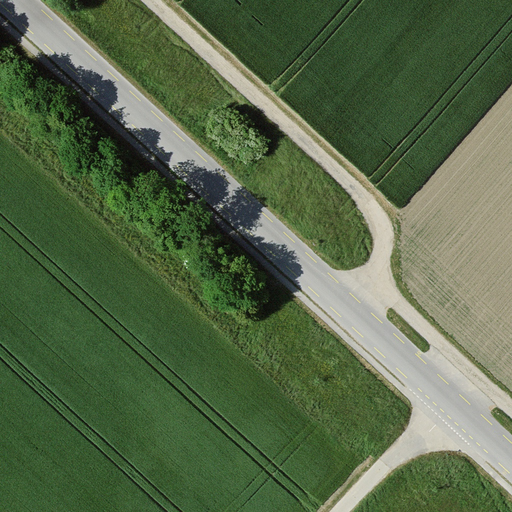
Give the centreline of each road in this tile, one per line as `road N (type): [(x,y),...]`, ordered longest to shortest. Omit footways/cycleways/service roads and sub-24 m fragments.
road 1 (unclassified): [(14,0),(511,460)]
road 2 (track): [(348,307),(380,260),(372,208),(151,0)]
road 3 (track): [(341,511),(447,399)]
